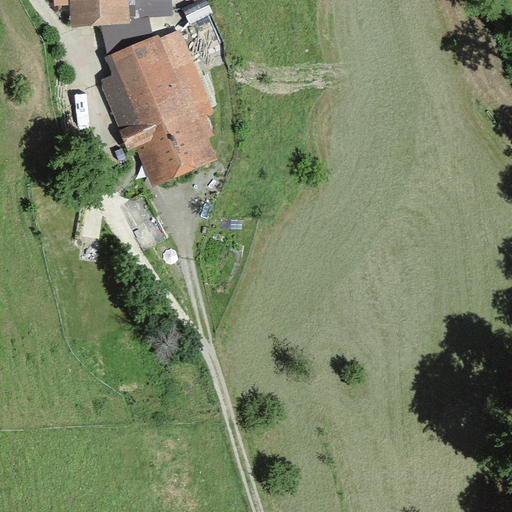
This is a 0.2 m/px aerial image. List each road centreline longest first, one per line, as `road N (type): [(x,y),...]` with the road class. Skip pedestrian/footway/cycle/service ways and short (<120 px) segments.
road 1 (track): [(181,220),(206,350),(258,511)]
road 2 (track): [(206,350),(95,178),(98,105)]
